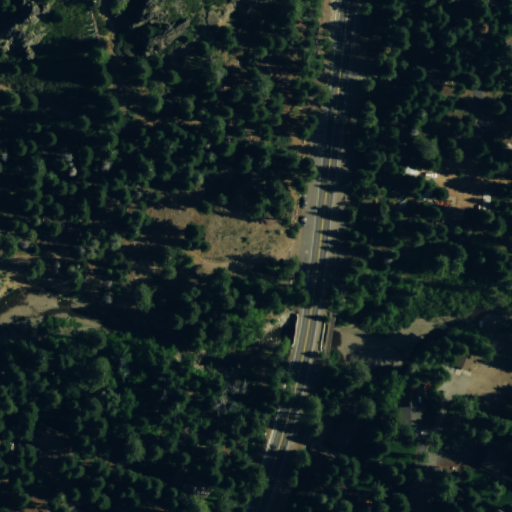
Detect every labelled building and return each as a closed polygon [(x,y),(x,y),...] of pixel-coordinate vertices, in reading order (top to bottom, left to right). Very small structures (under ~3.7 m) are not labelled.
[(492,117),(510,93),(511,94),(511,114),(504,125),(492,117)] [(482,139),(474,150),(482,156),(490,145),(482,139)] [(448,206),(445,226),(429,224),(431,204),(448,206)] [(471,355),(456,352),(452,367),(467,371),(471,355)] [(395,393),(396,423),(417,422),(416,392),(395,393)] [(341,453),(350,438),(333,428),(325,444),(341,453)] [(26,435),(25,446),(37,448),(36,451),(52,453),(52,449),(62,450),(63,438),(53,437),(54,435),(38,433),(38,436),(26,435)] [(476,469),(497,477),(506,453),(484,445),(476,469)] [(166,492),(187,459),(207,472),(185,505),(166,492)]
